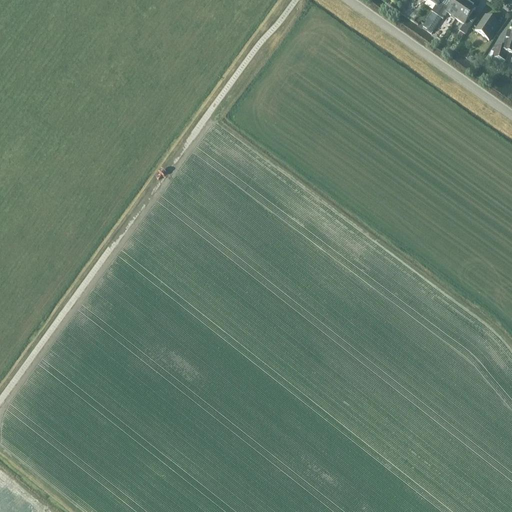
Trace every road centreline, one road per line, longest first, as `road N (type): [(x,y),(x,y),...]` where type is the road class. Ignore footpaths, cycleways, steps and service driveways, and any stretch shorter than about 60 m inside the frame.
road 1 (track): [(0,401),(295,0)]
road 2 (unclassified): [(511,115),(348,0)]
